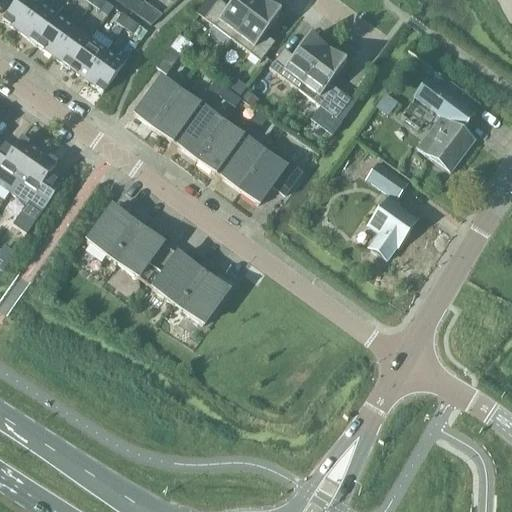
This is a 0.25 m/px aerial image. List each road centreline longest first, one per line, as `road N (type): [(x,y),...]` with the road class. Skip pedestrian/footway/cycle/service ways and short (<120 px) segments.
road 1 (residential): [(404,360),(0,71)]
road 2 (tertiary): [(404,360),(511,178)]
road 3 (primary): [(145,511),(0,419)]
road 4 (unclassified): [(404,360),(511,430)]
